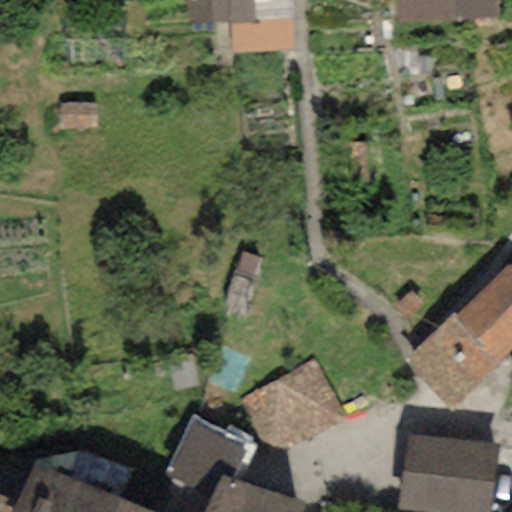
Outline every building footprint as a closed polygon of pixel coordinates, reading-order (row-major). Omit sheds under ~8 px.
[(186,0),(190,26),(230,25),(254,23),(251,0),(186,0)] [(375,0),(377,32),(471,28),(469,0),(375,0)] [(286,20),(254,23),(230,25),(232,54),(289,49),(286,20)] [(511,347),(511,269),(510,267),(507,265),(453,316),(451,314),(402,360),(452,412),(497,368),(494,365),(511,347)] [(310,360),(239,400),(274,460),(345,420),(310,360)] [(246,446),(189,419),(163,474),(211,496),(220,476),(230,481),(246,446)] [(396,509),(421,511),(488,511),(495,445),(403,436),(396,509)] [(33,465),(17,503),(13,511),(114,511),(119,501),(33,465)] [(299,511),(300,503),(230,481),(220,476),(211,496),(202,511),(299,511)] [(0,511),(13,511),(17,503),(0,495),(0,511)] [(143,511),(119,501),(114,511),(143,511)]
